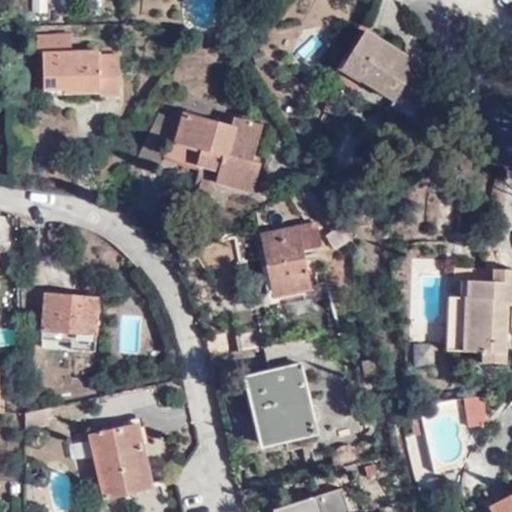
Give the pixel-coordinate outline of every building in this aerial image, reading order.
[(414,58),(363,25),(341,55),(357,67),(354,74),(389,93),(388,102),(409,114),(431,78),(409,65),(414,58)] [(70,31),(35,31),(34,31),(34,52),(39,52),(39,74),(57,74),(56,92),(95,92),(95,95),(118,94),(119,53),(97,53),(98,49),(70,49),(70,31)] [(57,74),(39,74),(39,92),(56,92),(57,74)] [(153,106),(132,152),(154,162),(157,153),(212,168),(210,176),(246,187),(255,156),(247,154),(257,118),(229,109),(226,119),(169,103),(167,113),(153,106)] [(316,250),(310,224),(258,235),(266,283),(280,280),(282,296),(304,290),(298,255),(316,250)] [(343,241),(333,228),(321,237),(331,249),(343,241)] [(503,302),(510,302),(511,265),(492,264),(492,274),(461,273),(460,289),(456,289),(455,320),(444,320),(441,345),(480,347),(480,356),(501,356),(502,336),(503,302)] [(455,320),(456,289),(447,289),(444,320),(455,320)] [(92,300),(41,294),(37,329),(89,335),(92,300)] [(511,301),(510,302),(503,302),(502,336),(511,336),(511,301)] [(229,336),(231,353),(259,348),(256,330),(229,336)] [(298,342),(259,348),(265,374),(253,376),(267,442),(306,435),(295,367),(303,365),(298,342)] [(434,343),(412,345),(414,367),(436,366),(434,343)] [(421,436),(418,419),(402,422),(405,438),(421,436)] [(145,462),(135,424),(88,435),(102,494),(139,486),(135,465),(145,462)] [(511,511),(511,484),(480,500),(486,511),(511,511)] [(342,511),(334,485),(268,507),(269,511),(342,511)]
